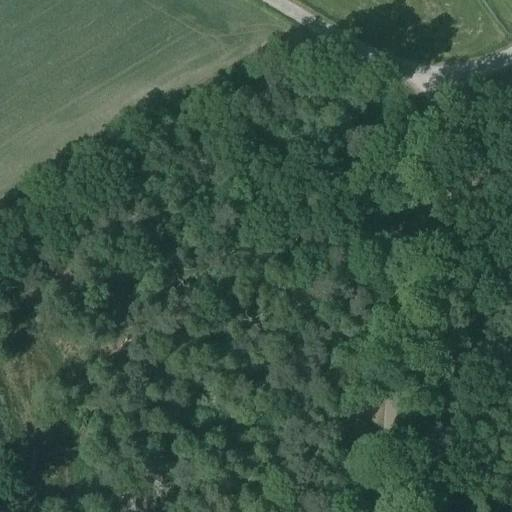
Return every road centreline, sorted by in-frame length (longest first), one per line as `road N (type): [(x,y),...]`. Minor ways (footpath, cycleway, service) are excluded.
road 1 (unclassified): [(442,77),(386,376),(393,511)]
road 2 (unclassified): [(442,77),(393,65),(267,0)]
